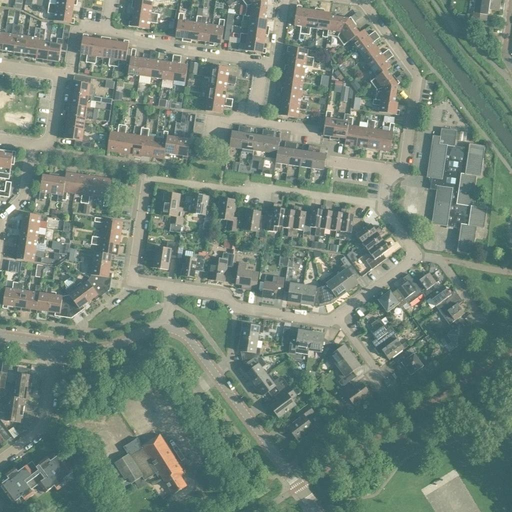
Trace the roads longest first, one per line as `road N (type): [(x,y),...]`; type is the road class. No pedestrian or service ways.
road 1 (residential): [(131,281),(148,178),(383,205)]
road 2 (tertiary): [(300,486),(188,337),(165,327)]
road 3 (residential): [(392,174),(404,165),(416,76),(357,0)]
road 4 (residential): [(336,317),(236,306),(224,294),(170,287)]
road 5 (residential): [(261,62),(105,29)]
road 6 (residential): [(44,417),(79,428),(104,475),(104,490),(68,511)]
road 7 (residential): [(320,143),(291,126),(253,120),(261,62)]
